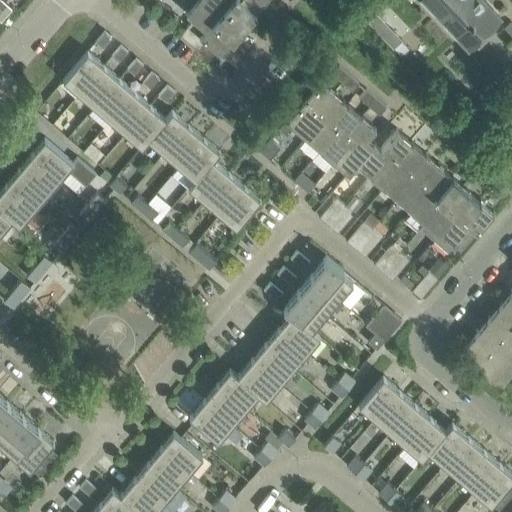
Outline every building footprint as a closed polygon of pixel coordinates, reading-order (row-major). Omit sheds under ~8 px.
[(220,52),(233,37),(213,21),(218,15),(200,0),(195,0),(186,11),(194,17),(180,34),(199,49),(206,40),(220,52)] [(233,37),(245,23),(225,6),(230,0),(229,0),(200,0),(218,15),(213,21),(233,37)] [(245,23),(257,9),(246,0),(229,0),(230,0),(225,6),(245,23)] [(246,0),(257,9),(264,0),(246,0)] [(501,17),(484,0),(424,0),(469,47),(501,17)] [(103,46),(112,36),(105,29),(96,40),(103,46)] [(120,60),(129,50),(121,43),(112,54),(120,60)] [(80,92),(104,63),(88,49),(63,78),(80,92)] [(135,74),(144,63),(137,57),(127,67),(135,74)] [(95,105),(120,76),(104,63),(80,92),(95,105)] [(343,82),(350,73),(339,64),(332,73),(343,82)] [(150,87),(159,76),(152,70),(143,80),(150,87)] [(350,73),(343,82),(353,90),(360,82),(350,73)] [(105,125),(111,118),(135,90),(120,76),(95,105),(96,106),(90,113),(105,125)] [(319,110),(335,91),(320,78),(302,99),(280,126),(288,132),(294,125),(308,137),(326,117),(319,110)] [(166,100),(175,89),(168,83),(159,94),(166,100)] [(371,105),(378,97),(367,88),(360,96),(371,105)] [(127,132),(151,103),(135,90),(111,118),(127,132)] [(333,122),(349,103),(335,91),(319,110),(326,117),(308,137),(322,149),(340,129),(333,122)] [(378,97),(371,105),(380,113),(387,105),(378,97)] [(166,116),(151,103),(127,132),(142,145),(149,138),(148,137),(166,116)] [(347,134),(363,115),(349,103),(333,122),(340,129),(322,149),(336,160),(353,140),(347,134)] [(164,151),(189,122),(173,108),(166,116),(148,137),(149,138),(164,151)] [(358,162),(375,141),(368,136),(376,126),(363,115),(347,134),(353,140),(336,160),(349,172),(358,162)] [(180,164),(205,135),(189,122),(164,151),(180,164)] [(396,159),(412,140),(397,128),(381,147),(375,141),(358,162),(372,174),(390,154),(396,159)] [(214,156),(214,157),(221,149),(205,135),(180,164),(195,177),(196,178),(214,156)] [(31,152),(60,177),(67,168),(86,184),(97,172),(77,155),(73,160),(45,136),(31,152)] [(261,148),(271,157),(281,146),(271,137),(261,148)] [(409,171),(426,152),(412,140),(396,159),(390,154),(372,174),(385,186),(403,165),(409,171)] [(47,192),(60,177),(31,152),(18,168),(47,192)] [(424,183),(440,164),(426,152),(409,171),(403,165),(385,186),(400,198),(417,178),(424,183)] [(229,170),(214,157),(214,156),(196,178),(195,177),(189,185),(205,199),(229,170)] [(438,195),(454,176),(440,164),(424,183),(417,178),(400,198),(414,210),(431,190),(438,195)] [(33,208),(47,192),(18,168),(5,184),(33,208)] [(221,212),(245,183),(229,170),(205,199),(221,212)] [(109,182),(120,192),(127,183),(117,174),(109,182)] [(451,206),(467,187),(454,176),(438,195),(431,190),(414,210),(426,221),(427,221),(444,201),(451,206)] [(221,212),(237,226),(261,197),(245,183),(221,212)] [(20,224),(33,208),(5,184),(0,189),(0,206),(13,217),(12,218),(20,224)] [(465,218),(481,199),(467,187),(451,206),(444,201),(427,221),(426,221),(421,227),(435,239),(458,213),(465,218)] [(97,208),(106,198),(97,191),(89,201),(97,208)] [(141,210),(148,201),(138,192),(131,201),(141,210)] [(328,223),(346,203),(337,195),(319,215),(328,223)] [(448,250),(453,244),(454,245),(470,225),(477,231),(494,211),(481,199),(465,218),(458,213),(435,239),(448,250)] [(88,218),(97,208),(89,201),(80,212),(88,218)] [(141,210),(152,218),(159,210),(148,201),(141,210)] [(338,231),(339,230),(355,211),(346,203),(328,223),(338,231)] [(0,206),(0,232),(12,218),(13,217),(0,206)] [(356,247),(374,226),(364,218),(347,239),(356,247)] [(173,236),(180,228),(169,219),(162,227),(173,236)] [(70,239),(79,229),(71,222),(62,232),(70,239)] [(365,255),(366,253),(383,234),(374,226),(356,247),(365,255)] [(183,245),(184,244),(190,237),(180,228),(173,236),(183,245)] [(62,250),(70,239),(62,232),(53,243),(62,250)] [(209,267),(217,258),(197,241),(189,250),(209,267)] [(384,271),(402,250),(392,242),(374,262),(384,271)] [(297,248),(291,256),(304,267),(310,260),(297,248)] [(392,278),(396,274),(410,257),(402,250),(384,271),(392,278)] [(44,271),(53,260),(44,253),(35,264),(44,271)] [(340,273),(344,268),(327,253),(310,273),(339,298),(351,283),(340,273)] [(35,281),(44,271),(35,264),(27,274),(35,281)] [(284,264),(277,271),(291,283),(297,275),(284,264)] [(421,297),(421,296),(439,276),(429,268),(412,289),(421,297)] [(325,314),(339,298),(310,273),(297,289),(325,314)] [(13,306),(31,286),(21,278),(4,298),(13,306)] [(264,287),(277,298),(277,299),(283,291),(270,280),(264,287)] [(312,329),(313,328),(325,314),(297,289),(283,305),(291,311),(312,329)] [(511,292),(510,291),(498,305),(511,317),(511,292)] [(376,331),(393,310),(383,303),(366,323),(376,331)] [(511,351),(511,317),(498,305),(486,319),(507,337),(502,343),(511,351)] [(393,310),(376,331),(385,339),(402,318),(393,310)] [(320,335),(313,328),(312,329),(291,311),(278,326),(307,350),(320,335)] [(509,372),(511,368),(511,351),(502,343),(507,337),(486,319),(475,332),(496,350),(491,356),(509,372)] [(294,366),(307,350),(278,326),(265,342),(294,366)] [(377,348),(385,339),(376,331),(368,340),(377,348)] [(496,388),(509,372),(491,356),(496,350),(475,332),(462,347),(481,363),(475,370),(496,388)] [(280,382),(294,366),(265,342),(251,357),(280,382)] [(352,376),(360,368),(345,355),(337,365),(344,371),(352,376)] [(266,398),(280,382),(251,357),(238,373),(259,391),(258,392),(266,398)] [(238,373),(230,366),(216,383),(245,408),(258,392),(259,391),(238,373)] [(356,379),(352,376),(344,371),(331,386),(342,395),(356,379)] [(375,416),(399,387),(383,374),(359,403),(375,416)] [(232,423),(245,408),(216,383),(203,399),(232,423)] [(391,430),(415,401),(399,387),(375,416),(391,430)] [(0,439),(23,412),(6,398),(0,405),(0,439)] [(218,439),(232,423),(203,399),(189,414),(218,439)] [(312,409),(322,418),(329,410),(318,401),(312,409)] [(407,443),(431,415),(415,401),(391,430),(407,443)] [(315,426),(322,418),(312,409),(305,417),(315,426)] [(0,442),(14,455),(39,426),(23,412),(0,439),(0,442)] [(429,449),(446,427),(431,415),(407,443),(422,457),(429,449)] [(444,462),(468,434),(452,420),(446,427),(429,449),(444,462)] [(40,475),(58,454),(49,446),(55,440),(39,426),(14,455),(30,468),(31,467),(40,475)] [(289,445),(296,436),(285,428),(278,436),(289,445)] [(160,445),(189,470),(203,454),(174,429),(160,445)] [(332,451),(333,450),(341,441),(333,434),(324,444),(332,451)] [(468,434),(444,462),(460,476),(484,447),(468,434)] [(261,447),(272,456),(278,448),(268,439),(261,447)] [(176,486),(189,470),(160,445),(147,461),(176,486)] [(265,464),(272,456),(261,447),(254,455),(265,464)] [(476,489),(500,461),(484,447),(460,476),(476,489)] [(355,471),(364,461),(356,454),(347,464),(355,471)] [(162,501),(176,486),(147,461),(134,477),(162,501)] [(363,478),(365,476),(372,467),(364,461),(355,471),(363,478)] [(502,510),(511,497),(511,470),(500,461),(476,489),(492,503),(492,502),(502,510)] [(86,477),(80,485),(90,494),(97,486),(86,477)] [(142,511),(153,511),(162,501),(134,477),(121,492),(120,492),(141,510),(141,511),(142,511)] [(387,498),(396,488),(388,481),(379,491),(387,498)] [(120,492),(121,492),(113,485),(99,502),(111,511),(140,511),(141,511),(141,510),(120,492)] [(237,497),(235,496),(226,488),(219,496),(230,505),(237,497)] [(395,505),(401,497),(404,495),(396,488),(387,498),(395,505)] [(73,493),(66,500),(77,509),(83,502),(73,493)] [(221,511),(223,511),(230,505),(219,496),(212,504),(221,511)] [(511,511),(511,497),(502,510),(503,511),(511,511)] [(418,511),(428,511),(433,507),(425,500),(416,510),(418,511)] [(111,511),(99,502),(90,511),(111,511)]
